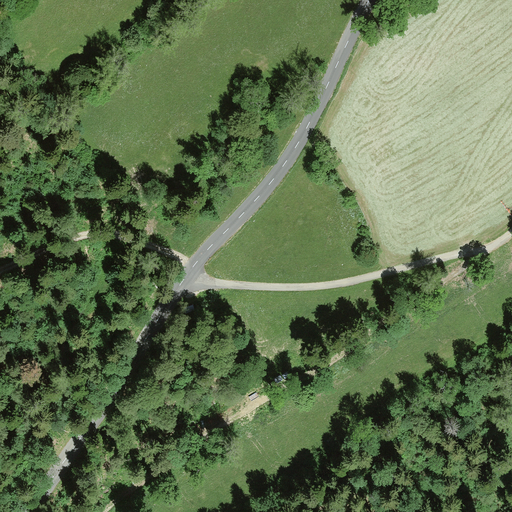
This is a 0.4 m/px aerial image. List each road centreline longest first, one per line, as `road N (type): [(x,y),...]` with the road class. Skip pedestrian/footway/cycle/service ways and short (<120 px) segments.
road 1 (track): [(489,247),(102,511)]
road 2 (residential): [(188,274),(229,284),(347,282),(489,247),(511,232)]
road 3 (tertiary): [(188,274),(295,147),(370,0)]
road 4 (tertiary): [(31,511),(72,463),(188,274)]
road 5 (track): [(188,274),(122,232),(70,239),(0,267)]
